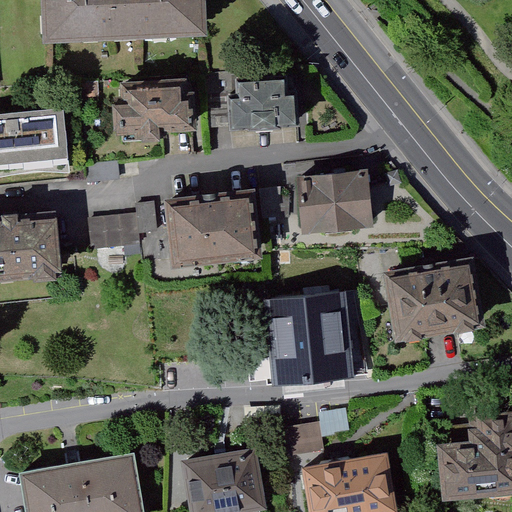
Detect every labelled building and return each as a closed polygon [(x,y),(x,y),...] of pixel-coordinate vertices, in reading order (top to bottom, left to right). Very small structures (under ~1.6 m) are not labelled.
[(206,33),(202,0),(44,0),(47,41),(206,33)] [(184,79),(120,84),(121,98),(111,99),(114,136),(133,134),(133,141),(165,138),(165,133),(196,130),(193,90),(185,91),(184,79)] [(284,80),(238,83),(239,98),(230,99),(233,129),(297,125),(295,95),(285,96),(284,80)] [(0,115),(0,175),(36,169),(69,170),(60,109),(0,115)] [(120,176),(118,159),(87,163),(88,179),(120,176)] [(369,171),(298,178),(302,212),(304,233),(375,226),(369,171)] [(280,184),(260,186),(263,214),(279,214),(280,184)] [(137,210),(139,229),(158,227),(155,198),(136,200),(137,210)] [(178,263),(253,254),(247,202),(172,211),(178,263)] [(0,267),(63,263),(58,203),(0,207),(0,267)] [(137,210),(89,214),(92,245),(140,240),(139,229),(137,210)] [(482,325),(472,262),(388,275),(398,337),(482,325)] [(338,288),(274,295),(278,330),(268,331),(274,384),(347,376),(338,288)] [(437,433),(443,490),(511,482),(511,399),(475,404),(477,418),(467,419),(468,430),(437,433)] [(282,424),(287,452),(323,445),(318,417),(282,424)] [(183,462),(191,511),(232,511),(264,507),(254,450),(183,462)] [(303,468),(310,511),(391,511),(396,511),(386,454),(303,468)] [(21,475),(27,511),(141,511),(132,456),(21,475)]
